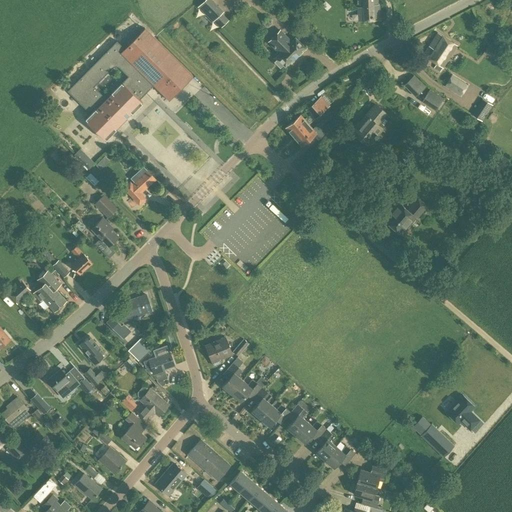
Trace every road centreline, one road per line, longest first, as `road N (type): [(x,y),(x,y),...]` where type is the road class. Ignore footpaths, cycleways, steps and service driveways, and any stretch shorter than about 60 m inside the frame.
road 1 (unclassified): [(280,164),(511,360)]
road 2 (tertiary): [(253,141),(347,64),(471,0)]
road 3 (tertiary): [(0,379),(146,251)]
road 4 (residential): [(305,511),(312,488),(195,402)]
road 5 (residential): [(195,402),(190,359),(146,251)]
road 6 (tertiary): [(146,251),(253,141)]
road 7 (track): [(159,32),(261,133)]
road 8 (residential): [(104,511),(195,402)]
